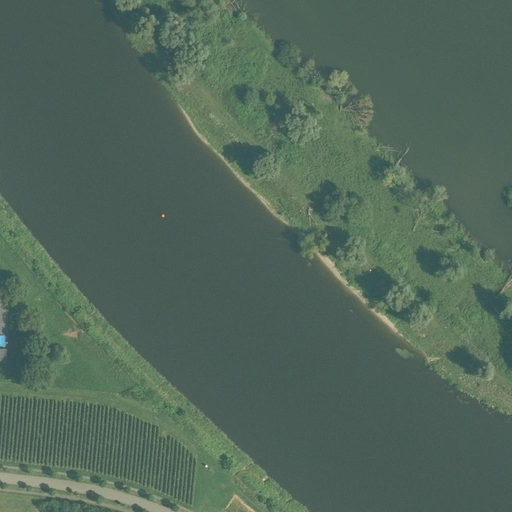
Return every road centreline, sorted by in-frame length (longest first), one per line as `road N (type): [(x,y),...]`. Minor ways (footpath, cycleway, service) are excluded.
road 1 (track): [(136,0),(240,133),(378,270),(511,385)]
road 2 (unclassified): [(0,479),(74,488),(156,511)]
